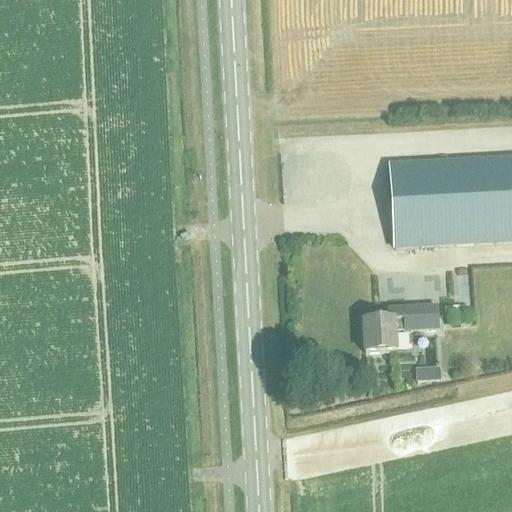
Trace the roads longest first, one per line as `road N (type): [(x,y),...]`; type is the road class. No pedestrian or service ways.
road 1 (tertiary): [(258,511),(230,0)]
road 2 (unknown): [(243,226),(376,218)]
